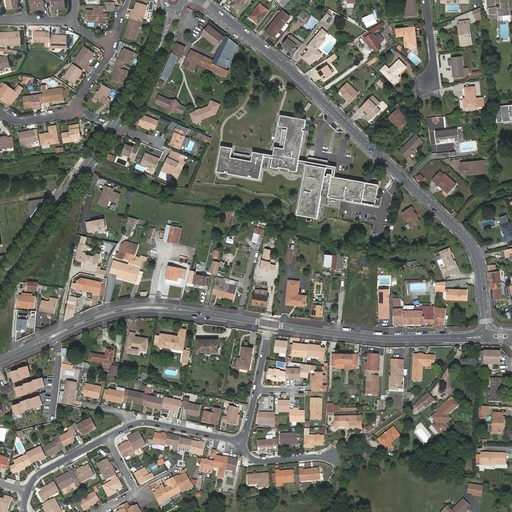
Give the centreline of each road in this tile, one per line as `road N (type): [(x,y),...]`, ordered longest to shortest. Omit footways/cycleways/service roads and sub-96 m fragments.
road 1 (tertiary): [(489,337),(478,258),(467,239),(202,0)]
road 2 (tertiary): [(0,289),(157,54)]
road 3 (tertiary): [(489,337),(367,337),(270,323)]
road 4 (tertiary): [(195,311),(131,305),(21,350)]
road 5 (tertiary): [(21,350),(120,313),(195,311)]
road 6 (residential): [(109,438),(141,422),(240,438)]
